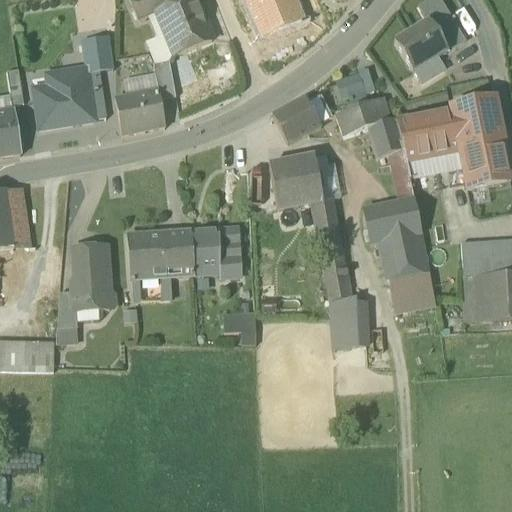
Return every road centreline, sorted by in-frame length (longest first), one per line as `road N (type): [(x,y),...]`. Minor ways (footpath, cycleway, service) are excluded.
road 1 (unclassified): [(380,0),(304,78),(229,122),(118,156),(0,176)]
road 2 (unknown): [(118,156),(143,379)]
